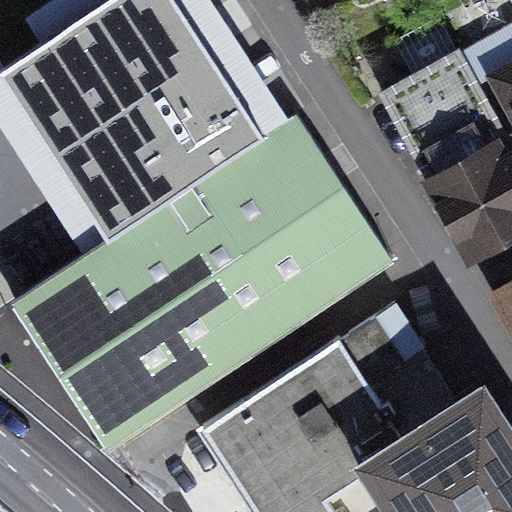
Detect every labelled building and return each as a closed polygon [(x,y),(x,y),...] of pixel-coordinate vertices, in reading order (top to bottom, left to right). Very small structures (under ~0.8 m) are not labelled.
[(0,80),(105,243),(9,305),(104,451),(394,265),(297,116),(264,137),(174,0),(106,0),(0,68),(0,80)] [(488,76),(511,118),(511,22),(465,45),(484,78),(488,76)] [(417,171),(467,255),(511,228),(511,137),(509,140),(501,125),(505,121),(459,40),(377,83),(423,168),(417,171)] [(511,267),(486,282),(511,329),(511,267)] [(511,511),(511,413),(484,371),(453,389),(398,293),(153,454),(190,511),(511,511)]
